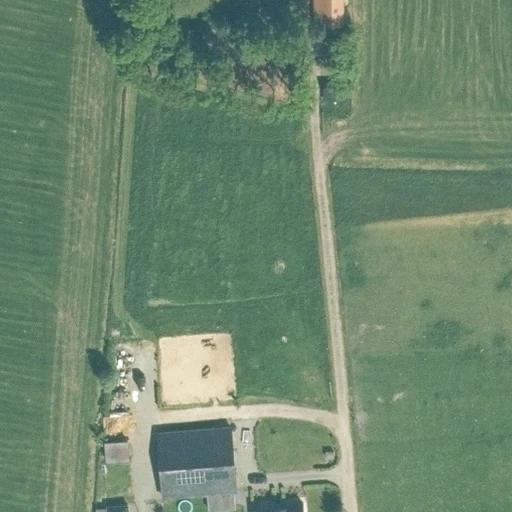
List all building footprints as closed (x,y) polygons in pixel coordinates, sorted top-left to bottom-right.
[(341,0),(319,0),(320,22),(342,22),(341,0)] [(169,345),(168,334),(125,336),(126,347),(169,345)] [(159,443),(162,495),(234,490),(230,438),(159,443)] [(258,504),(258,511),(302,511),(301,501),(258,504)] [(105,503),(105,511),(128,511),(127,502),(105,503)]
